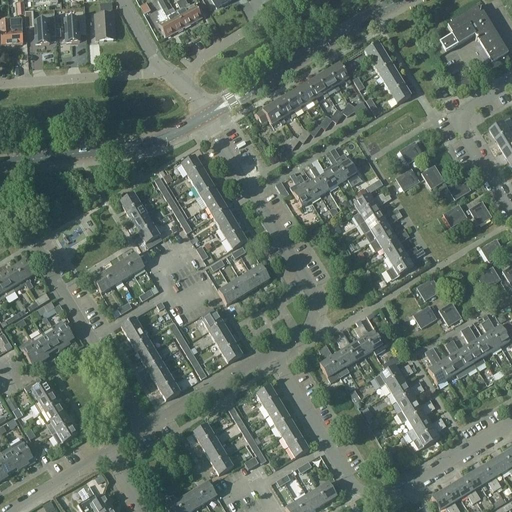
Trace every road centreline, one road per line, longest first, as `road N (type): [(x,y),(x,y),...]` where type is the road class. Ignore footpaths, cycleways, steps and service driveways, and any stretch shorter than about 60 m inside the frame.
road 1 (residential): [(278,357),(311,332),(318,297),(203,118)]
road 2 (residential): [(144,427),(35,241),(0,234)]
road 3 (secondary): [(203,118),(406,0)]
road 4 (residential): [(412,483),(387,495),(356,490),(278,357)]
road 5 (secondary): [(0,164),(151,142),(203,118)]
road 6 (residential): [(511,212),(452,113),(511,79)]
road 7 (residential): [(0,83),(158,68)]
road 8 (residential): [(144,427),(278,357)]
road 9 (residential): [(194,96),(215,49),(293,0)]
